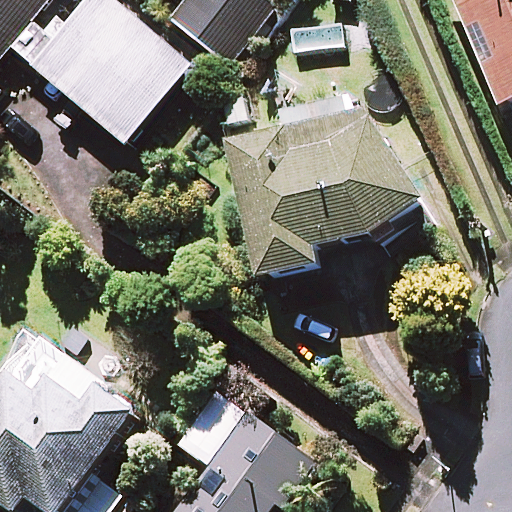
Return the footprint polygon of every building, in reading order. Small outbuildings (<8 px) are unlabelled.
[(0,72),(57,0),(0,0),(0,99),(3,94),(0,90),(0,72)] [(360,0),(330,0),(329,11),(359,15),(360,0)] [(511,0),(454,0),(504,115),(511,111),(511,0)] [(430,208),(371,119),(234,150),(266,289),(330,274),(323,256),(379,242),(430,208)] [(0,285),(0,312),(6,317),(33,288),(14,270),(0,285)] [(81,511),(146,423),(36,338),(0,393),(0,506),(7,511),(34,511),(38,508),(44,511),(81,511)] [(285,511),(322,463),(224,397),(181,450),(214,468),(181,511),(285,511)]
